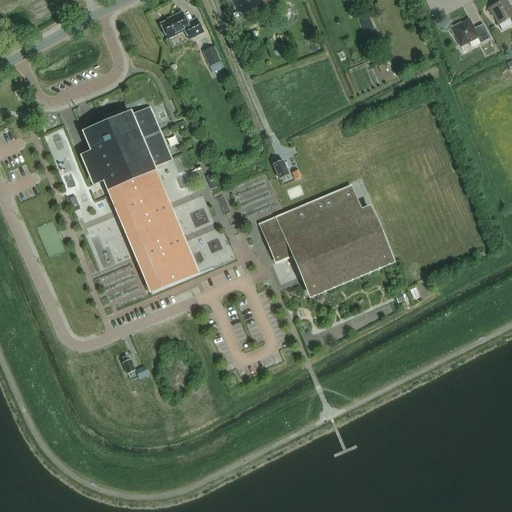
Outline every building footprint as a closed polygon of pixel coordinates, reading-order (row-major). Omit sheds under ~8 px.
[(253,0),(258,9),(265,6),(267,5),(275,1),(274,0),(253,0)] [(495,17),(500,25),(511,18),(511,8),(507,0),(506,0),(490,8),(495,17)] [(174,20),(162,26),(170,41),(187,32),(191,41),(205,34),(198,20),(189,25),(184,14),(174,19),(174,20)] [(371,17),(364,19),(369,38),(377,35),(371,17)] [(459,25),(451,29),(455,36),(456,36),(462,47),(470,43),(479,38),(481,43),(482,44),(492,38),(484,24),(476,29),(471,20),(459,26),(459,25)] [(214,46),(204,51),(213,73),(224,68),(214,46)] [(378,66),(381,74),(387,71),(385,68),(385,67),(383,63),(379,65),(378,66)] [(180,85),(172,71),(169,74),(172,80),(176,87),(180,85)] [(152,293),(197,274),(171,213),(180,209),(161,164),(170,160),(149,110),(131,117),(130,114),(98,127),(101,135),(90,139),(94,152),(84,156),(86,164),(88,172),(92,180),(97,186),(107,182),(110,188),(109,189),(152,293)] [(283,161),(273,166),(280,180),(290,176),(283,161)] [(299,170),(292,173),(295,180),(302,178),(299,170)] [(212,190),(217,187),(212,174),(206,177),(212,190)] [(351,188),(260,226),(276,263),(293,256),(308,292),(391,257),(371,210),(362,214),(351,188)] [(75,196),(70,199),(76,212),(81,209),(75,196)] [(219,200),(226,214),(231,211),(224,197),(219,200)] [(138,280),(132,282),(127,269),(101,278),(109,297),(113,296),(117,304),(144,293),(138,280)] [(126,374),(135,371),(130,360),(128,360),(127,356),(122,358),(123,362),(122,363),(126,374)] [(144,367),(139,369),(143,379),(148,376),(144,367)]
